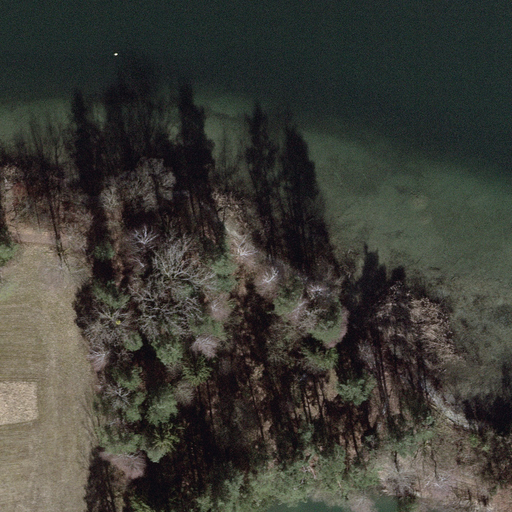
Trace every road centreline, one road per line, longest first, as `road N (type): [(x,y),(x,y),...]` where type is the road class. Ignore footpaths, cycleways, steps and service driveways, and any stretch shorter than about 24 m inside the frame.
road 1 (track): [(0,224),(95,258),(125,339),(129,511)]
road 2 (track): [(194,511),(215,477),(278,434),(328,436),(511,496)]
